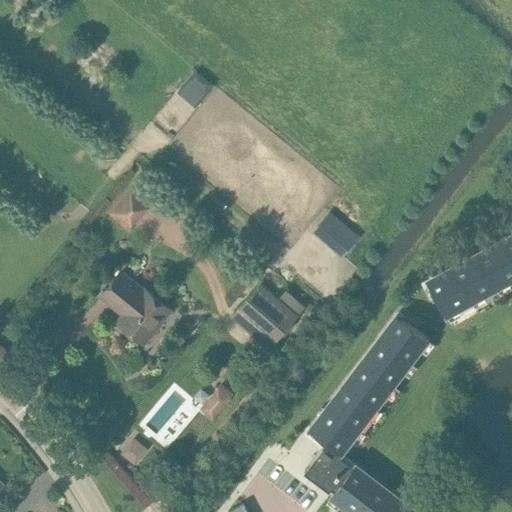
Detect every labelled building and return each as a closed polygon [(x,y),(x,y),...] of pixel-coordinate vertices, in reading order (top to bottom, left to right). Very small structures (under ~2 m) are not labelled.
[(133,186),(109,213),(128,229),(130,226),(132,227),(150,207),(148,206),(151,201),(133,186)] [(329,211),(311,232),(341,257),(359,236),(329,211)] [(511,230),(502,235),(501,236),(511,256),(511,230)] [(511,256),(501,236),(476,250),(497,286),(511,278),(511,256)] [(453,262),(451,263),(471,300),(497,286),(476,250),(457,260),(453,262)] [(439,270),(427,276),(430,282),(442,304),(447,313),(470,301),(471,300),(451,263),(439,270)] [(144,341),(171,309),(145,288),(144,290),(122,269),(102,294),(125,313),(119,321),(144,341)] [(261,281),(235,311),(261,334),(273,344),(298,314),(279,298),(261,281)] [(379,332),(385,337),(412,360),(429,338),(400,317),(394,312),(379,332)] [(362,354),(368,359),(396,381),(412,360),(385,337),(379,332),(362,354)] [(346,376),(352,380),(380,401),(396,381),(368,359),(362,354),(346,376)] [(346,376),(327,401),(361,426),(380,401),(352,380),(346,376)] [(221,383),(218,386),(230,397),(233,394),(221,383)] [(311,422),(308,426),(313,431),(327,441),(341,452),(361,426),(327,401),(311,422)] [(133,437),(120,452),(126,456),(133,463),(134,463),(139,457),(147,448),(133,437)] [(332,486),(335,488),(350,464),(339,456),(341,452),(327,441),(305,470),(329,489),(332,486)] [(333,492),(331,495),(352,511),(378,477),(376,475),(356,460),(352,466),(335,488),(333,492)] [(378,477),(352,511),(353,511),(387,511),(401,494),(400,494),(378,477)] [(423,511),(401,494),(387,511),(423,511)] [(248,511),(243,503),(228,511),(248,511)]
